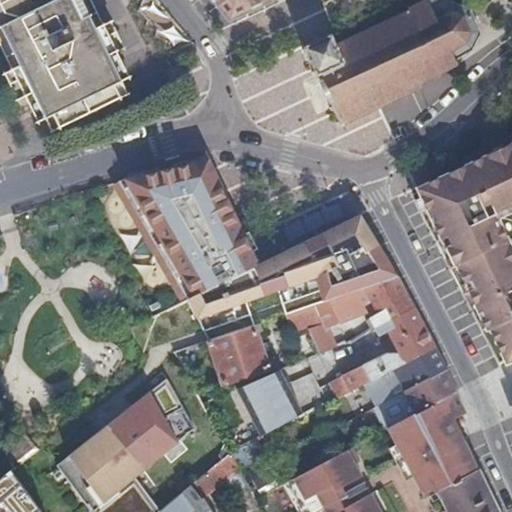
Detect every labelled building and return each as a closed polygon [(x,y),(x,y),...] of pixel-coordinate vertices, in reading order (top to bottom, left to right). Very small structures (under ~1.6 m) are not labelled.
[(0,0),(0,55),(27,113),(31,120),(42,115),(47,128),(125,94),(118,81),(128,77),(115,52),(122,48),(108,19),(100,24),(89,0),(0,0)] [(209,0),(230,24),(245,17),(248,21),(290,0),(209,0)] [(454,59),(470,49),(473,42),(455,7),(449,0),(429,0),(402,13),(404,17),(336,49),(331,38),(302,51),(339,128),(420,87),(418,83),(455,62),(454,59)] [(455,7),(473,42),(477,33),(464,5),(455,7)] [(511,142),(444,177),(467,222),(476,241),(502,229),(496,219),(511,211),(511,142)] [(201,157),(113,180),(177,303),(253,266),(201,157)] [(467,222),(444,177),(408,196),(442,259),(449,272),(484,256),(476,241),(467,222)] [(511,211),(496,219),(502,229),(476,241),(484,256),(509,307),(511,306),(511,211)] [(312,237),(259,263),(253,266),(177,303),(188,322),(275,292),(282,314),(332,297),(394,278),(352,216),(312,237)] [(484,256),(449,272),(502,372),(511,367),(511,306),(509,307),(484,256)] [(410,307),(394,278),(334,306),(296,317),(304,335),(321,327),(333,322),(334,324),(360,311),(362,313),(370,309),(375,317),(362,324),(366,331),(369,329),(410,307)] [(428,341),(410,307),(369,329),(373,336),(383,330),(396,353),(381,355),(340,377),(346,390),(366,379),(380,372),(431,345),(428,341)] [(304,335),(296,317),(281,322),(291,346),(302,341),(301,337),(304,335)] [(321,327),(304,335),(313,356),(330,348),(321,327)] [(252,330),(206,343),(221,389),(266,373),(252,330)] [(443,369),(431,345),(380,372),(391,390),(401,385),(404,391),(443,369)] [(31,452),(132,370),(127,359),(105,373),(22,442),(31,452)] [(450,383),(443,369),(404,391),(379,404),(392,425),(401,420),(406,417),(454,391),(450,383)] [(380,372),(366,379),(379,404),(404,391),(401,385),(391,390),(380,372)] [(346,390),(340,377),(326,385),(333,397),(346,390)] [(465,413),(454,391),(406,417),(401,420),(392,425),(430,496),(435,493),(478,470),(454,420),(465,413)] [(22,442),(12,430),(0,439),(0,454),(11,468),(31,452),(22,442)] [(239,472),(229,453),(227,451),(191,481),(202,500),(239,472)] [(302,475),(292,481),(310,511),(370,511),(338,455),(302,475)] [(499,511),(478,470),(435,493),(445,511),(499,511)] [(191,481),(156,511),(186,511),(202,500),(191,481)] [(87,488),(57,511),(100,511),(104,509),(87,488)]
